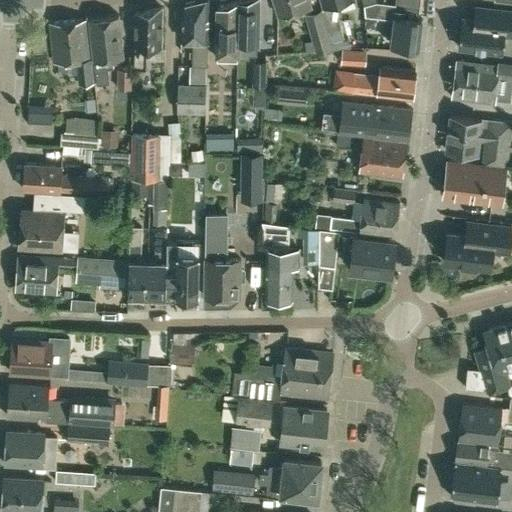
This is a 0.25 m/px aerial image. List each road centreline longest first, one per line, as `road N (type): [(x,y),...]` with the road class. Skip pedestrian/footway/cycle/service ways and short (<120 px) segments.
road 1 (residential): [(0,330),(401,321)]
road 2 (residential): [(401,321),(443,0)]
road 3 (residential): [(0,199),(10,0)]
road 4 (residential): [(429,511),(442,405),(422,381),(396,371)]
road 5 (residential): [(396,371),(355,511)]
